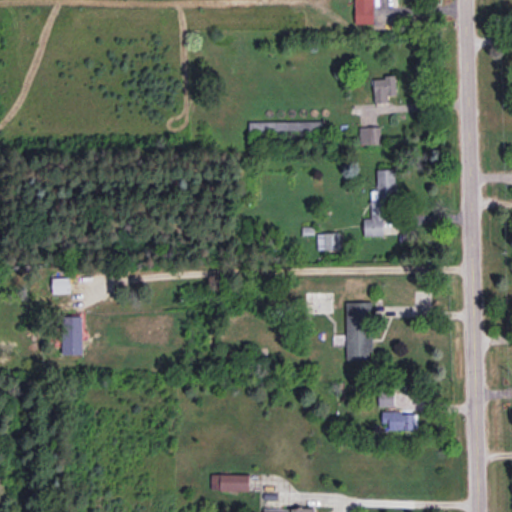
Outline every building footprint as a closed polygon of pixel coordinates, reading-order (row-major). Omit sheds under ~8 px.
[(374,23),(373,0),(354,0),(355,23),(374,23)] [(388,95),(396,94),(395,76),(373,77),(374,102),(388,102),(388,95)] [(384,235),(383,197),(396,197),(395,168),(377,169),(378,194),(370,194),(370,217),(363,217),(364,235),(384,235)] [(317,233),(317,249),(340,249),(340,232),(317,233)] [(70,276),(51,277),(52,293),(70,292),(70,276)] [(372,359),(371,301),(346,302),(348,359),(372,359)] [(82,315),(62,316),(62,354),(83,353),(82,315)] [(382,411),(381,428),(416,429),(417,412),(382,411)] [(211,489),(249,490),(250,474),(211,473),(211,489)]
